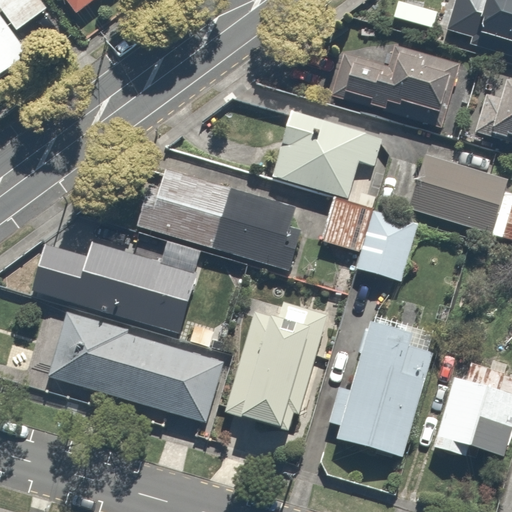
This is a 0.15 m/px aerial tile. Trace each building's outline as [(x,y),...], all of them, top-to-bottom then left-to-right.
[(0,85),(35,60),(19,37),(52,13),(43,0),(1,0),(0,1),(0,85)] [(60,0),(80,28),(117,0),(60,0)] [(511,3),(501,0),(457,0),(445,33),(511,57),(511,3)] [(386,71),(343,59),(336,85),(347,88),(343,104),(452,135),(471,66),(393,44),(386,71)] [(506,91),(493,87),(479,138),(511,146),(511,86),(508,85),(506,91)] [(377,171),(386,138),(296,111),(274,183),(350,206),(362,166),(377,171)] [(511,180),(427,157),(413,212),(481,230),(511,238),(511,180)] [(153,186),(138,228),(284,274),(303,213),(174,173),(169,191),(153,186)] [(425,231),(338,205),(325,247),(366,259),(362,272),(408,286),(425,231)] [(96,246),(92,262),(47,250),(34,298),(190,340),(207,276),(96,246)] [(284,324),(260,317),(231,417),(270,428),(264,449),(288,456),(326,323),(288,312),(284,324)] [(232,361),(70,314),(50,382),(212,430),(232,361)] [(444,338),(380,321),(361,394),(345,390),(335,427),(345,430),(341,443),(411,462),(444,338)] [(511,456),(511,378),(476,367),(469,387),(460,384),(435,456),(472,469),(476,458),(508,469),(511,456)]
